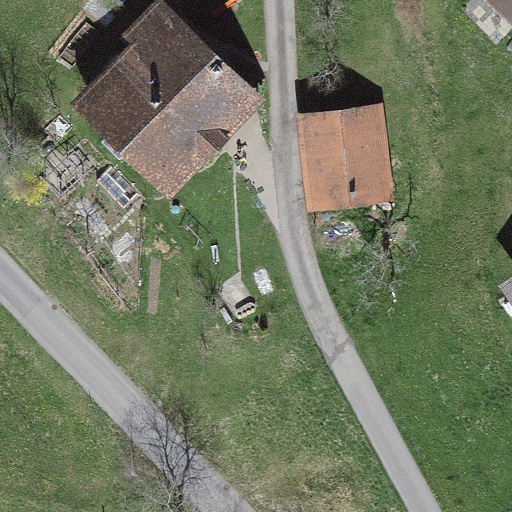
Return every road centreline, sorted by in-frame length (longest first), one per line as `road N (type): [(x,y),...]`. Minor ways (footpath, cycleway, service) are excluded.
road 1 (track): [(421,511),(284,237),(287,0)]
road 2 (residential): [(219,511),(0,284)]
